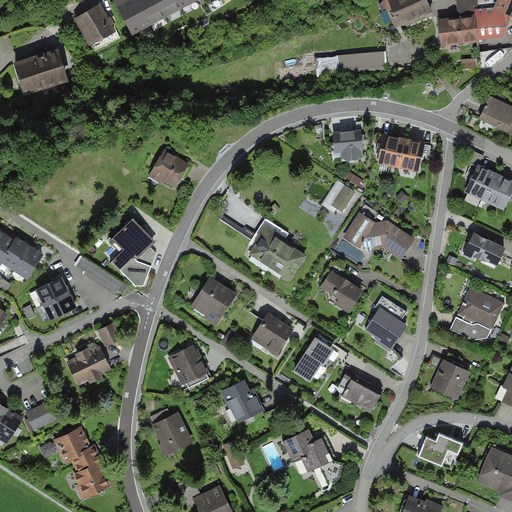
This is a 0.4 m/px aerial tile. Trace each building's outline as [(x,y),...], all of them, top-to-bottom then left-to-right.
[(105,0),(103,1),(123,38),(160,18),(170,36),(193,23),(180,0),(105,0)] [(384,0),(383,1),(396,29),(433,12),(427,0),(384,0)] [(457,0),(459,17),(476,15),(475,10),(475,6),(479,6),(478,0),(457,0)] [(511,0),(498,0),(495,8),(475,10),(476,15),(479,40),(504,37),(511,17),(511,0)] [(59,8),(48,1),(44,8),(54,14),(59,8)] [(107,18),(99,3),(74,17),(90,45),(93,43),(114,31),(115,31),(111,24),(114,23),(110,16),(107,18)] [(459,17),(438,20),(441,46),(479,42),(479,40),(476,15),(459,17)] [(118,38),(114,31),(93,43),(96,50),(118,38)] [(16,62),(24,92),(70,78),(62,49),(16,62)] [(387,52),(317,58),(319,76),(388,70),(387,52)] [(476,57),(463,59),(465,68),(477,66),(476,57)] [(511,124),(511,108),(489,98),(479,119),(508,133),(511,124)] [(362,128),(331,131),(333,163),(364,161),(362,128)] [(403,142),(381,137),(375,165),(397,170),(403,142)] [(425,147),(403,142),(397,170),(418,175),(425,147)] [(174,190),(189,160),(162,147),(147,176),(174,190)] [(498,176),(477,166),(465,192),(486,202),(498,176)] [(511,202),(511,182),(498,176),(486,202),(507,212),(511,202)] [(355,190),(345,184),(332,205),(343,211),(355,190)] [(397,266),(415,238),(363,204),(345,232),(397,266)] [(154,244),(130,220),(106,245),(130,268),(154,244)] [(244,257),(290,284),(312,248),(266,220),(244,257)] [(506,246),(474,232),(463,255),(495,270),(506,246)] [(0,261),(12,242),(0,234),(0,261)] [(30,247),(15,238),(0,261),(0,263),(14,273),(30,247)] [(45,256),(30,247),(14,273),(29,282),(45,256)] [(83,254),(75,265),(119,295),(127,284),(83,254)] [(365,289),(332,270),(319,293),(351,312),(365,289)] [(241,294),(210,275),(190,308),(221,327),(241,294)] [(70,292),(63,277),(38,289),(45,303),(70,292)] [(505,302),(472,286),(459,314),(492,330),(505,302)] [(77,307),(70,292),(45,303),(52,318),(77,307)] [(365,331),(393,348),(409,321),(381,304),(365,331)] [(294,329),(266,312),(249,338),(277,355),(294,329)] [(121,337),(114,321),(98,329),(105,344),(121,337)] [(316,333),(293,369),(311,381),(334,345),(316,333)] [(211,373),(196,343),(168,356),(183,386),(211,373)] [(101,345),(66,360),(78,387),(113,372),(101,345)] [(471,371),(443,359),(429,390),(457,402),(471,371)] [(511,406),(511,368),(497,400),(511,406)] [(385,393),(346,374),(336,393),(375,413),(385,393)] [(249,378),(221,390),(237,426),(265,413),(249,378)] [(48,401),(26,411),(35,431),(57,420),(48,401)] [(22,415),(7,406),(0,415),(0,442),(3,444),(22,415)] [(193,442),(177,410),(151,423),(167,455),(193,442)] [(321,423),(280,441),(295,477),(337,459),(321,423)] [(92,448),(83,426),(54,439),(64,460),(92,448)] [(462,449),(467,438),(441,428),(438,435),(429,432),(422,450),(445,459),(451,444),(462,449)] [(511,454),(492,445),(477,480),(511,495),(511,454)] [(98,463),(73,473),(84,498),(109,487),(98,463)] [(231,511),(219,486),(192,498),(198,511),(231,511)] [(441,511),(443,506),(407,491),(398,511),(441,511)]
